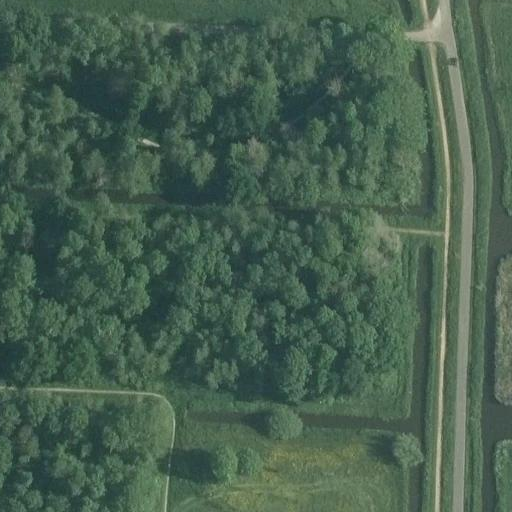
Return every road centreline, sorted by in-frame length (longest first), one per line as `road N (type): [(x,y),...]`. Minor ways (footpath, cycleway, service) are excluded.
road 1 (unknown): [(0,213),(446,238),(439,511)]
road 2 (unknown): [(425,0),(449,162),(446,238)]
